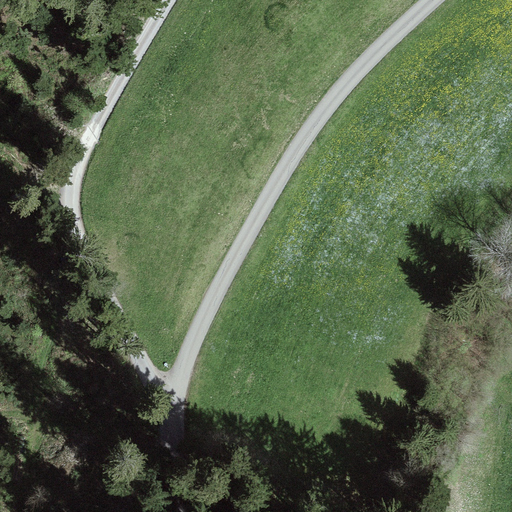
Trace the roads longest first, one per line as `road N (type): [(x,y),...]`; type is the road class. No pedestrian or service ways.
road 1 (track): [(432,0),(356,71),(304,137),(214,294),(114,511)]
road 2 (unclassified): [(180,511),(167,408),(74,231),(73,174),(95,121)]
road 3 (track): [(95,121),(168,0)]
